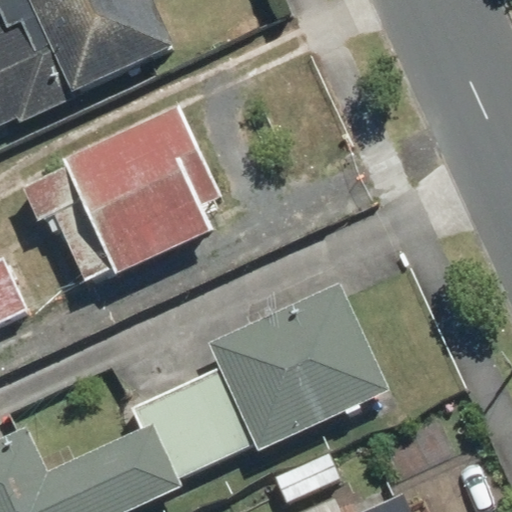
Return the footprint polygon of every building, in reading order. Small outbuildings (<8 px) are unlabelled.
[(0,31),(0,136),(22,126),(25,132),(79,107),(76,101),(178,54),(155,4),(162,0),(0,0),(0,13),(7,28),(0,31)] [(183,115),(68,169),(71,176),(28,196),(44,231),(59,224),(90,290),(118,277),(122,285),(218,240),(208,217),(227,208),(183,115)] [(10,266),(0,270),(0,340),(35,325),(10,266)] [(343,291),(211,351),(261,461),(394,401),(343,291)] [(32,435),(0,449),(0,511),(154,511),(187,497),(157,433),(53,480),(32,435)] [(278,473),(291,508),(349,486),(336,451),(278,473)] [(412,511),(407,502),(385,511),(412,511)]
